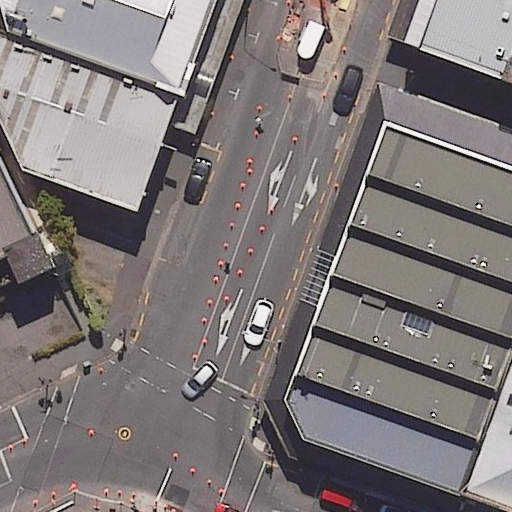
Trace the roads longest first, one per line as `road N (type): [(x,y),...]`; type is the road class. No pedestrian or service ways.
road 1 (tertiary): [(156,486),(328,0)]
road 2 (tertiary): [(156,486),(62,478),(0,497)]
